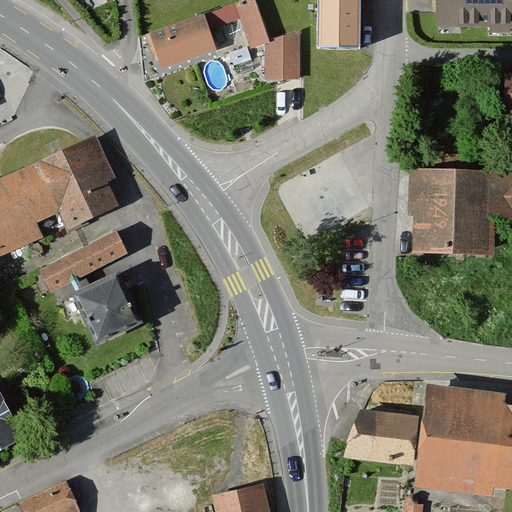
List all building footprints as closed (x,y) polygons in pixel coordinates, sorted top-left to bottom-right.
[(268,43),(254,0),(246,0),(236,4),(251,48),(268,43)] [(359,0),(320,0),(321,55),(357,55),(359,0)] [(511,0),(432,0),(432,27),(511,27),(511,0)] [(206,18),(147,38),(151,51),(155,49),(162,67),(216,48),(206,18)] [(302,36),(268,46),(267,80),(299,80),(302,36)] [(61,228),(111,206),(85,147),(0,186),(0,250),(2,255),(36,240),(30,226),(55,214),(61,228)] [(511,171),(411,168),(409,251),(493,253),(494,219),(511,219),(511,171)] [(113,234),(36,273),(46,294),(124,255),(113,234)] [(111,279),(69,299),(92,345),(133,325),(111,279)] [(0,454),(30,438),(0,382),(0,454)] [(496,484),(505,411),(429,401),(420,475),(496,484)] [(411,467),(417,417),(366,411),(343,459),(411,467)] [(511,486),(511,411),(505,411),(496,484),(511,486)] [(76,511),(65,486),(22,505),(25,511),(76,511)] [(264,511),(261,495),(215,505),(216,511),(264,511)]
